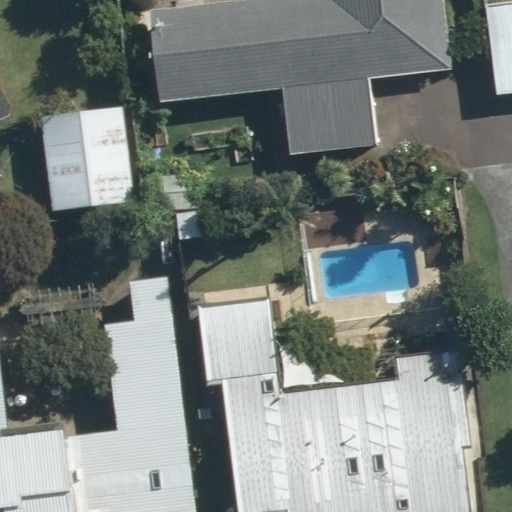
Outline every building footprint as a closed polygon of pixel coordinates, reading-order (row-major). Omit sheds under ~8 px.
[(285,91),(293,156),(378,145),(370,83),(458,72),(448,0),(270,0),(150,15),(162,106),(285,91)] [(511,2),(484,6),(496,102),(511,99),(511,2)] [(0,124),(11,119),(0,95),(0,124)] [(41,119),(55,215),(135,204),(122,108),(41,119)] [(215,182),(146,179),(145,212),(183,213),(182,244),(212,245),(215,182)] [(0,511),(196,511),(167,283),(132,287),(137,325),(101,330),(113,425),(13,438),(0,340),(0,511)] [(470,511),(464,455),(474,454),(461,353),(397,361),(399,382),(283,396),(271,301),(199,310),(209,392),(223,391),(238,511),(470,511)]
